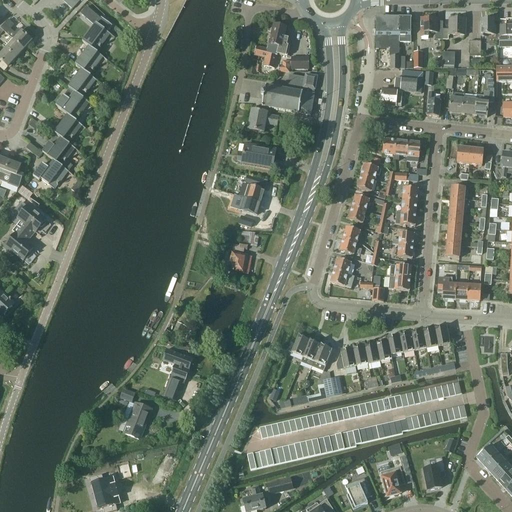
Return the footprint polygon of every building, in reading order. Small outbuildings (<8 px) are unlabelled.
[(80,0),(72,0),(68,5),(72,9),(81,0),(80,0)] [(87,18),(92,12),(87,7),(81,13),(87,18)] [(376,50),(390,50),(390,57),(391,57),(391,63),(390,64),(390,66),(391,67),(391,71),(399,71),(399,43),(411,43),(411,19),(376,18),(376,37),(376,50)] [(89,47),(97,52),(110,34),(108,33),(112,27),(111,25),(103,19),(101,19),(83,42),(89,47)] [(443,41),(443,31),(443,22),(438,22),(438,19),(421,19),(421,39),(429,38),(429,34),(435,34),(435,41),(443,41)] [(466,20),(449,19),(449,36),(466,36),(466,20)] [(511,19),(506,20),(499,20),(499,42),(511,42),(511,19)] [(9,26),(4,32),(11,38),(14,41),(24,50),(33,41),(22,32),(18,28),(14,33),(10,30),(14,26),(8,20),(6,23),(9,26)] [(480,38),(487,37),(487,35),(496,35),(496,27),(494,27),(494,20),(481,20),(481,28),(480,28),(480,38)] [(271,33),(269,45),(280,47),(278,56),(286,58),(286,57),(288,58),(290,47),(288,47),(288,46),(290,38),(286,37),(288,29),(273,25),(272,28),(270,27),(268,32),(271,33)] [(11,38),(2,46),(6,50),(16,59),(20,55),(22,56),(25,53),(24,51),(24,50),(14,41),(11,38)] [(469,57),(475,57),(481,57),(481,42),(470,41),(469,57)] [(511,42),(499,42),(499,47),(511,48),(511,53),(511,42)] [(275,69),(278,56),(280,47),(269,45),(267,50),(256,47),(255,56),(265,58),(264,67),(269,68),(268,73),(275,74),(275,69)] [(82,70),(90,75),(103,57),(97,52),(89,47),(76,65),(82,70)] [(16,59),(6,50),(2,54),(0,52),(0,60),(8,68),(16,59)] [(414,53),(414,67),(414,70),(423,70),(423,53),(414,53)] [(442,69),(448,70),(455,69),(455,67),(455,53),(442,53),(442,56),(442,69)] [(291,70),(308,70),(308,57),(291,57),(291,70)] [(59,67),(63,62),(58,58),(55,63),(59,67)] [(289,73),(289,62),(283,62),(283,66),(278,66),(278,73),(289,73)] [(511,67),(497,68),(497,84),(511,83),(511,67)] [(457,69),(455,69),(448,70),(446,90),(452,90),(454,77),(456,78),(457,69)] [(75,93),(83,98),(96,80),(90,75),(82,70),(69,88),(70,88),(75,93)] [(425,86),(432,86),(433,73),(425,72),(425,86)] [(262,108),(268,109),(271,110),(299,115),(311,117),(318,77),(306,75),(305,78),(290,75),(287,90),(266,86),(262,108)] [(402,78),(400,92),(403,92),(403,93),(416,94),(418,79),(402,78)] [(483,101),(477,101),(475,117),(487,118),(489,103),(495,103),(494,92),(494,79),(488,79),(488,84),(488,92),(484,92),(483,101)] [(70,88),(56,106),(68,116),(75,121),(89,103),(82,98),(83,98),(75,93),(70,88)] [(383,90),(381,105),(402,107),(403,93),(403,92),(400,92),(383,90)] [(439,118),(441,101),(434,101),(435,94),(429,93),(428,100),(429,100),(427,116),(439,118)] [(464,99),(465,95),(453,93),(452,98),(451,98),(449,114),(452,115),(452,116),(457,116),(458,115),(462,116),(464,99)] [(464,99),(462,116),(475,117),(477,101),(476,101),(477,96),(465,95),(464,99)] [(511,103),(503,103),(504,119),(511,118),(511,103)] [(279,117),(277,117),(270,116),(271,110),(268,109),(267,113),(251,110),(248,130),(264,133),(266,125),(277,127),(279,117)] [(55,134),(61,139),(68,144),(82,126),(75,121),(68,116),(55,134)] [(38,149),(34,155),(39,159),(43,154),(47,157),(54,162),(68,172),(72,166),(66,161),(75,149),(68,144),(61,139),(55,147),(50,143),(43,153),(38,149)] [(382,155),(394,156),(395,156),(396,141),(384,140),(382,155)] [(395,156),(394,156),(394,160),(399,160),(399,157),(407,158),(409,143),(396,141),(395,156)] [(409,143),(407,158),(407,162),(418,163),(418,159),(419,159),(421,144),(409,143)] [(272,168),(276,151),(245,145),(244,154),(239,153),(238,162),(272,168)] [(470,166),(471,149),(458,148),(456,164),(470,166)] [(471,149),(470,166),(483,167),(485,167),(485,171),(491,171),(492,159),(493,155),(487,154),(486,158),(483,158),(484,151),(471,149)] [(511,154),(503,153),(501,169),(502,169),(501,178),(507,179),(508,169),(511,169),(511,154)] [(0,181),(2,182),(10,162),(0,157),(0,181)] [(10,162),(2,182),(19,188),(24,175),(19,173),(21,166),(10,162)] [(54,190),(68,172),(54,162),(49,169),(43,165),(33,178),(39,182),(41,180),(54,190)] [(360,177),(376,181),(377,176),(380,177),(382,171),(379,170),(379,169),(364,165),(360,177)] [(407,182),(407,174),(395,173),(395,174),(396,174),(395,180),(394,181),(395,181),(407,182)] [(247,177),(245,184),(245,185),(262,190),(265,182),(247,177)] [(372,193),(376,181),(360,177),(357,189),(372,193)] [(243,184),(239,197),(245,199),(261,204),(264,191),(262,190),(245,185),(243,184)] [(451,201),(464,202),(466,188),(452,187),(451,201)] [(403,188),(402,201),(417,202),(418,190),(403,188)] [(384,200),(386,193),(377,190),(375,197),(384,200)] [(386,190),(386,193),(384,200),(387,201),(387,199),(393,200),(393,198),(391,197),(392,192),(386,190)] [(235,197),(232,208),(242,211),(241,211),(257,216),(261,204),(245,199),(239,197),(234,196),(235,197)] [(352,209),(367,213),(370,201),(355,196),(352,209)] [(417,204),(417,202),(402,201),(402,204),(401,213),(416,214),(417,204)] [(463,213),(464,202),(451,201),(450,211),(463,213)] [(44,223),(46,221),(35,212),(37,210),(30,204),(18,219),(21,221),(17,227),(31,238),(35,233),(36,233),(40,228),(43,228),(45,225),(44,223)] [(363,225),(367,213),(352,209),(348,221),(363,225)] [(450,211),(449,222),(463,223),(466,224),(467,219),(463,219),(463,213),(450,211)] [(415,227),(416,214),(397,213),(396,225),(415,227)] [(242,217),(239,225),(251,229),(253,221),(242,217)] [(449,222),(448,234),(461,236),(463,223),(449,222)] [(27,243),(31,238),(17,227),(13,232),(16,234),(4,248),(11,254),(13,252),(24,261),(25,259),(28,259),(30,256),(29,254),(34,249),(27,243)] [(385,227),(385,229),(379,228),(376,227),(375,233),(388,235),(389,228),(385,227)] [(358,245),(361,232),(346,228),(342,241),(358,245)] [(399,233),(399,241),(393,240),(392,245),(398,246),(414,247),(415,235),(399,233)] [(460,247),(461,236),(448,234),(447,246),(460,247)] [(354,256),(358,245),(342,241),(339,252),(354,256)] [(229,272),(245,275),(249,276),(252,257),(248,257),(249,256),(243,255),(243,250),(247,251),(249,245),(240,243),(239,249),(233,248),(232,253),(229,272)] [(375,243),(373,254),(379,255),(381,244),(375,243)] [(413,260),(414,247),(398,246),(397,258),(413,260)] [(459,259),(460,247),(447,246),(446,258),(459,259)] [(471,255),(470,264),(480,264),(481,256),(471,255)] [(334,272),(348,276),(352,264),(337,260),(334,272)] [(390,278),(395,278),(395,279),(411,280),(412,267),(396,266),(396,267),(391,266),(390,278)] [(330,284),(351,290),(354,277),(348,276),(334,272),(330,284)] [(410,292),(411,280),(395,279),(394,291),(410,292)] [(455,301),(456,285),(449,285),(449,280),(439,279),(438,291),(443,291),(443,300),(455,301)] [(467,302),(468,286),(456,285),(455,301),(467,302)] [(468,286),(467,302),(480,303),(481,287),(468,286)] [(0,316),(2,318),(15,304),(0,289),(0,316)] [(373,289),(372,302),(383,303),(384,290),(373,289)] [(184,340),(190,328),(177,322),(172,333),(184,340)] [(435,330),(438,347),(451,345),(447,328),(435,330)] [(427,350),(438,347),(435,330),(423,332),(427,350)] [(415,352),(427,350),(423,332),(411,334),(415,352)] [(403,354),(415,352),(411,334),(400,337),(403,354)] [(291,354),(303,358),(310,342),(298,337),(291,354)] [(391,357),(403,354),(400,337),(387,339),(388,343),(391,357)] [(312,368),(321,346),(310,342),(303,358),(301,363),(312,368)] [(392,360),(391,357),(388,343),(376,346),(380,363),(392,360)] [(321,346),(312,368),(324,372),(332,351),(321,346)] [(368,365),(380,363),(376,346),(365,348),(368,365)] [(356,368),(368,365),(365,348),(353,350),(356,368)] [(189,371),(193,360),(167,350),(162,362),(175,366),(171,376),(170,379),(185,385),(186,381),(190,371),(189,371)] [(339,359),(337,365),(338,371),(344,370),(356,368),(353,350),(341,352),(342,358),(339,359)] [(157,370),(159,365),(152,362),(150,368),(157,370)] [(454,364),(442,367),(444,373),(456,370),(454,365),(454,364)] [(442,367),(431,369),(432,375),(444,373),(442,367)] [(431,369),(419,372),(420,378),(432,375),(431,369)] [(508,369),(501,369),(501,370),(503,378),(509,376),(508,369)] [(339,378),(331,380),(335,398),(343,396),(339,378)] [(307,396),(293,399),(294,407),(305,405),(321,401),(327,399),(327,400),(335,398),(331,380),(323,381),(326,393),(320,395),(307,397),(307,396)] [(459,383),(453,384),(456,396),(462,395),(459,383)] [(453,384),(447,386),(450,397),(456,396),(453,384)] [(447,386),(441,387),(444,399),(450,397),(447,386)] [(441,387),(435,388),(438,400),(444,399),(441,387)] [(435,388),(429,390),(432,401),(438,400),(435,388)] [(132,404),(136,394),(124,390),(120,399),(132,404)] [(429,390),(424,391),(426,403),(432,401),(429,390)] [(424,391),(418,392),(420,404),(426,403),(424,391)] [(418,392),(412,394),(415,405),(420,404),(418,392)] [(412,394),(406,395),(409,407),(415,405),(412,394)] [(406,395),(400,396),(403,408),(409,407),(406,395)] [(400,396),(394,398),(397,409),(403,408),(400,396)] [(394,398),(388,399),(391,411),(397,409),(394,398)] [(388,399),(383,400),(385,412),(391,411),(388,399)] [(383,400),(377,402),(379,413),(385,412),(383,400)] [(377,402),(371,403),(374,415),(379,413),(377,402)] [(371,403),(365,404),(368,416),(374,415),(371,403)] [(140,441),(152,410),(135,404),(123,435),(140,441)] [(365,404),(359,406),(362,417),(368,416),(365,404)] [(359,406),(353,407),(356,419),(362,417),(359,406)] [(464,406),(458,408),(461,419),(467,418),(464,406)] [(353,407),(347,408),(350,420),(356,419),(353,407)] [(347,408),(342,410),(344,421),(350,420),(347,408)] [(458,408),(452,409),(455,421),(461,419),(458,408)] [(452,409),(447,410),(449,422),(455,421),(452,409)] [(342,410),(336,411),(339,423),(344,421),(342,410)] [(447,410),(441,412),(443,423),(449,422),(447,410)] [(336,411),(330,412),(333,424),(339,423),(336,411)] [(330,412),(325,414),(327,425),(333,424),(330,412)] [(441,412),(435,413),(437,425),(443,423),(441,412)] [(435,413),(429,415),(432,426),(437,425),(435,413)] [(325,414),(319,415),(321,427),(327,425),(325,414)] [(319,415),(313,416),(315,428),(321,427),(319,415)] [(429,415),(423,416),(426,428),(432,426),(429,415)] [(313,416),(307,418),(309,429),(315,428),(313,416)] [(423,416),(417,417),(420,429),(426,428),(423,416)] [(417,417),(411,419),(414,430),(420,429),(417,417)] [(307,418),(301,419),(303,431),(309,429),(307,418)] [(301,419),(295,420),(298,432),(303,431),(301,419)] [(411,419),(406,420),(408,432),(414,430),(411,419)] [(295,420),(289,422),(292,433),(298,432),(295,420)] [(406,420),(400,421),(402,433),(408,432),(406,420)] [(400,421),(394,423),(397,436),(403,435),(402,433),(400,421)] [(289,422),(283,423),(286,435),(292,433),(289,422)] [(283,423),(278,425),(280,436),(286,435),(283,423)] [(394,423),(388,424),(391,437),(397,436),(394,423)] [(388,424),(382,425),(385,439),(391,437),(388,424)] [(278,425),(272,426),(274,437),(280,436),(278,425)] [(382,425),(376,427),(379,440),(385,439),(382,425)] [(272,426),(266,427),(268,439),(274,437),(272,426)] [(266,427),(260,428),(262,440),(268,439),(266,427)] [(376,427),(370,428),(373,441),(379,440),(376,427)] [(370,428),(364,429),(367,443),(373,441),(370,428)] [(364,429),(359,431),(362,444),(367,443),(364,429)] [(359,431),(353,432),(356,445),(362,444),(359,431)] [(353,432),(347,433),(351,449),(356,447),(356,445),(353,432)] [(347,433),(342,434),(345,450),(351,449),(347,433)] [(342,434),(336,436),(339,451),(345,450),(342,434)] [(336,436),(330,437),(333,452),(339,451),(336,436)] [(449,436),(445,449),(452,451),(457,438),(449,436)] [(330,437),(324,438),(327,454),(333,452),(330,437)] [(324,438),(318,440),(321,455),(327,454),(324,438)] [(318,440),(312,441),(316,456),(321,455),(318,440)] [(312,441),(306,443),(310,458),(316,456),(312,441)] [(306,443),(301,444),(304,459),(310,458),(306,443)] [(301,444),(295,445),(298,460),(304,459),(301,444)] [(399,444),(392,447),(393,450),(395,456),(402,453),(400,448),(399,444)] [(295,445),(289,447),(292,462),(298,460),(295,445)] [(490,446),(476,459),(484,467),(501,452),(501,451),(497,454),(490,446)] [(289,447),(283,448),(286,463),(292,462),(289,447)] [(283,448),(277,449),(280,465),(286,463),(283,448)] [(277,449),(271,451),(274,466),(280,465),(277,449)] [(271,451),(265,452),(268,467),(274,466),(271,451)] [(265,452),(259,453),(263,469),(268,467),(265,452)] [(501,452),(484,467),(491,475),(508,460),(501,452)] [(259,453),(253,455),(257,470),(263,469),(259,453)] [(253,455),(248,456),(251,471),(257,470),(253,455)] [(413,483),(409,470),(406,456),(400,458),(403,472),(407,485),(413,483)] [(511,463),(508,460),(491,475),(499,483),(511,470),(511,463)] [(440,469),(425,473),(430,498),(447,495),(442,477),(449,475),(446,462),(439,464),(440,469)] [(387,499),(402,495),(399,487),(405,485),(400,468),(381,474),(382,477),(381,477),(387,499)] [(511,470),(499,483),(506,491),(511,485),(511,470)] [(95,473),(84,475),(85,481),(90,480),(93,493),(115,488),(112,475),(96,478),(95,473)] [(289,490),(287,480),(280,482),(280,483),(267,486),(269,495),(289,490)] [(357,482),(346,486),(356,510),(368,504),(366,500),(372,497),(364,480),(357,482)] [(115,488),(93,493),(96,506),(118,501),(115,488)] [(260,496),(258,488),(251,489),(253,498),(243,501),(245,511),(257,511),(267,510),(263,496),(260,496)] [(334,511),(327,501),(319,506),(317,504),(306,511),(334,511)]
